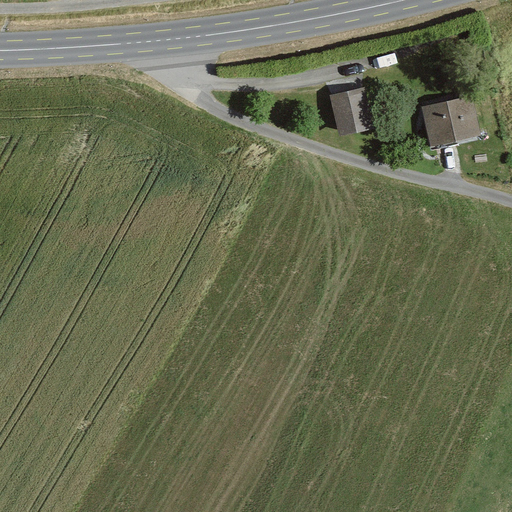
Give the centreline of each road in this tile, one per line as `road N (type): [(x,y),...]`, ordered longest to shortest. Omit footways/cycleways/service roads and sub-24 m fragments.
road 1 (secondary): [(0,50),(279,27),(412,0)]
road 2 (track): [(135,0),(0,8)]
